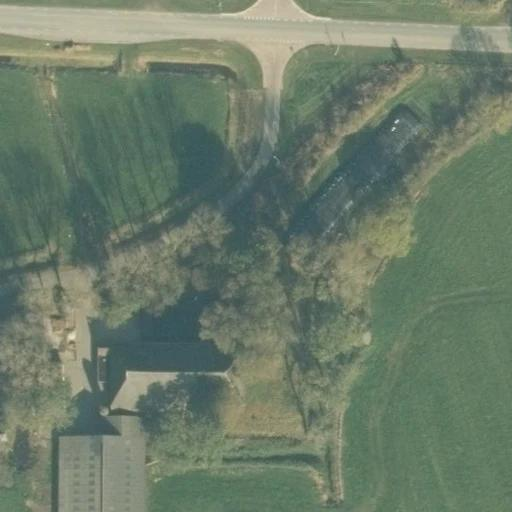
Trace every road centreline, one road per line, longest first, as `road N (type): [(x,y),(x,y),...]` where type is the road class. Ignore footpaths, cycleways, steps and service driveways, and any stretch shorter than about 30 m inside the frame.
road 1 (residential): [(276,31),(269,145),(246,184),(128,259),(0,291)]
road 2 (primary): [(276,31),(0,18)]
road 3 (primary): [(511,42),(276,31)]
